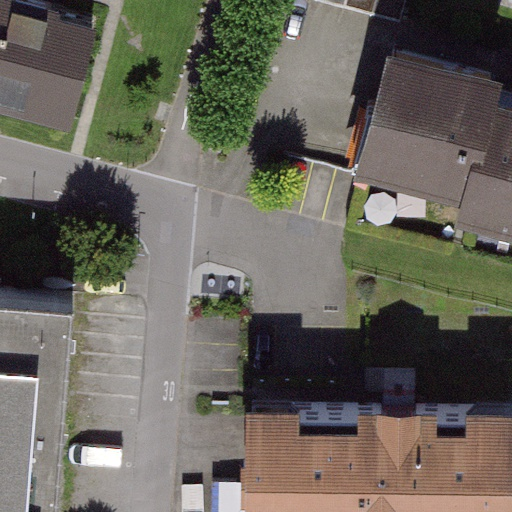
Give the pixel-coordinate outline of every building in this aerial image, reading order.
[(97,11),(54,0),(0,0),(0,87),(71,106),(97,11)] [(408,0),(323,0),(402,21),(408,0)] [(498,84),(384,53),(352,172),(455,199),(447,229),(511,246),(511,114),(491,109),(498,84)] [(57,511),(75,293),(0,286),(0,511),(57,511)] [(299,380),(250,379),(248,511),(511,511),(511,380),(465,380),(465,393),(440,393),(440,380),(358,379),(358,392),(299,392),(299,380)]
